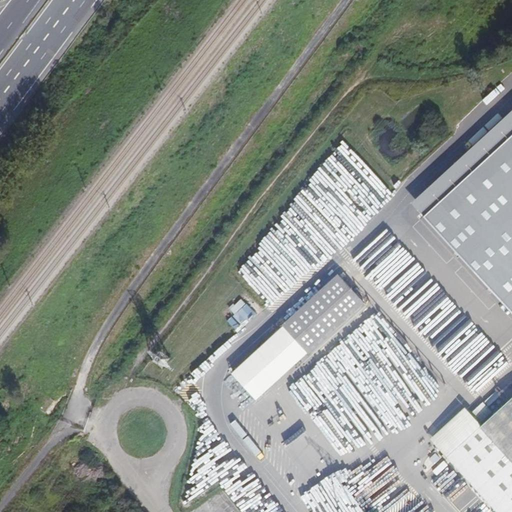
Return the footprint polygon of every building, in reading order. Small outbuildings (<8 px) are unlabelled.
[(511,131),(421,217),(511,316),(511,131)] [(390,231),(357,260),(368,272),(381,261),(385,266),(405,249),(390,231)] [(255,283),(271,301),(297,277),(288,267),(269,283),(263,276),(255,283)] [(338,275),(280,321),(304,351),(362,305),(338,275)] [(383,282),(385,280),(381,275),(375,279),(385,292),(388,289),(383,282)] [(235,313),(228,320),(237,329),(255,311),(241,297),(230,308),(235,313)] [(280,326),(222,371),(246,402),(304,356),(280,326)] [(511,511),(511,400),(481,427),(446,459),(490,511),(511,511)] [(484,401),(473,412),(483,423),(494,413),(484,401)] [(430,442),(446,459),(481,427),(465,409),(430,442)]
